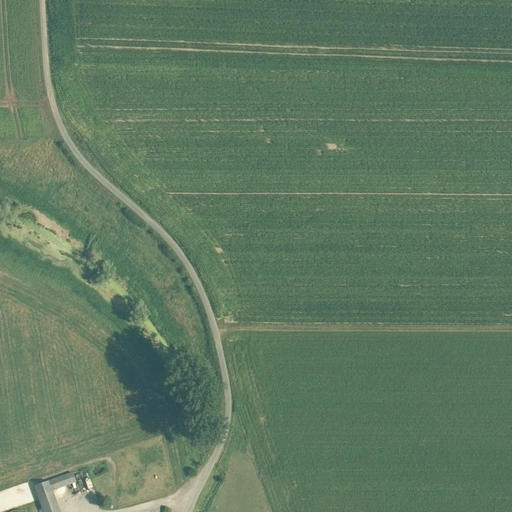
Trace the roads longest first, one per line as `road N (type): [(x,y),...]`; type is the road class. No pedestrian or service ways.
road 1 (unclassified): [(41,0),(47,82),(69,143),(182,257),(216,332),(232,399),(203,483)]
road 2 (track): [(216,332),(511,328)]
